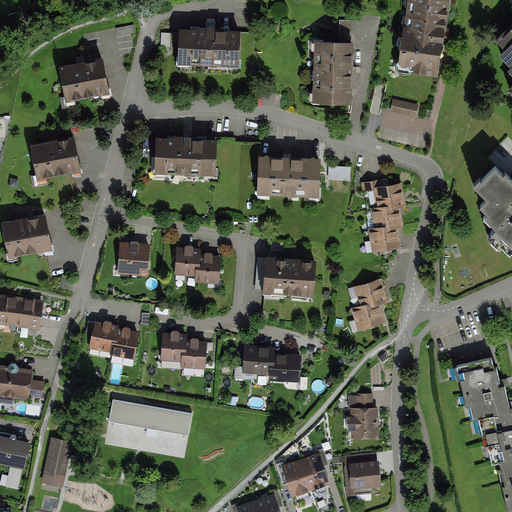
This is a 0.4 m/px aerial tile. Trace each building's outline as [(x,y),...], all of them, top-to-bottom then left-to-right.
[(449,0),(407,0),(399,71),(441,76),(449,0)] [(118,26),(119,34),(138,32),(136,24),(118,26)] [(240,30),(179,29),(178,61),(239,62),(240,30)] [(511,29),(501,40),(508,49),(501,55),(511,65),(511,67),(510,70),(511,72),(511,86),(510,88),(511,89),(511,29)] [(357,44),(316,42),(314,104),(354,106),(357,44)] [(101,58),(58,67),(65,101),(108,91),(101,58)] [(422,103),(395,96),(392,109),(419,115),(422,103)] [(77,137),(33,144),(39,178),(83,170),(77,137)] [(215,140),(157,139),(156,171),(215,172),(215,140)] [(317,159),(261,158),(260,190),(316,192),(317,159)] [(353,164),(330,165),(331,179),(353,178),(353,164)] [(511,181),(495,165),(478,183),(490,195),(480,205),(492,216),(488,220),(496,227),(490,233),(509,252),(511,247),(511,181)] [(401,185),(376,189),(379,208),(398,205),(404,204),(401,185)] [(398,205),(379,208),(373,209),(376,229),(401,225),(398,205)] [(51,216),(5,225),(11,258),(57,250),(51,216)] [(399,245),(395,226),(371,230),(375,250),(399,245)] [(150,245),(121,243),(119,271),(148,273),(150,245)] [(199,249),(178,248),(176,273),(197,274),(198,255),(199,249)] [(221,256),(198,255),(197,274),(197,280),(219,281),(221,256)] [(314,260),(267,256),(264,293),(311,297),(314,260)] [(380,280),(356,287),(362,307),(378,302),(386,299),(380,280)] [(21,299),(0,296),(0,321),(18,324),(21,299)] [(42,302),(21,299),(18,324),(39,327),(42,302)] [(384,320),(378,302),(354,309),(360,328),(384,320)] [(117,326),(93,323),(90,347),(114,351),(117,330),(117,326)] [(137,333),(117,330),(113,354),(133,357),(137,333)] [(186,335),(163,334),(162,358),(184,359),(185,340),(186,335)] [(207,341),(185,340),(184,359),(184,367),(205,368),(207,341)] [(273,346),(246,346),(245,372),(272,373),(273,353),(273,346)] [(299,354),(273,353),(272,383),(298,384),(299,354)] [(511,408),(500,357),(460,367),(473,422),(482,420),(511,413),(511,408)] [(9,368),(0,366),(0,400),(13,403),(14,396),(27,398),(28,395),(42,397),(44,382),(29,380),(30,371),(17,369),(18,367),(16,364),(12,363),(9,366),(9,368)] [(372,395),(352,396),(354,439),(381,438),(380,407),(373,408),(372,395)] [(192,412),(113,399),(109,421),(188,435),(192,412)] [(511,413),(482,420),(492,462),(501,460),(511,457),(511,413)] [(34,440),(0,433),(0,463),(11,466),(7,486),(21,489),(25,466),(29,467),(34,440)] [(72,442),(52,438),(43,481),(62,485),(72,442)] [(319,453),(284,465),(296,496),(330,484),(319,453)] [(511,457),(501,460),(511,505),(511,457)] [(380,483),(378,459),(352,461),(353,486),(380,483)] [(278,511),(273,495),(239,506),(240,511),(278,511)]
